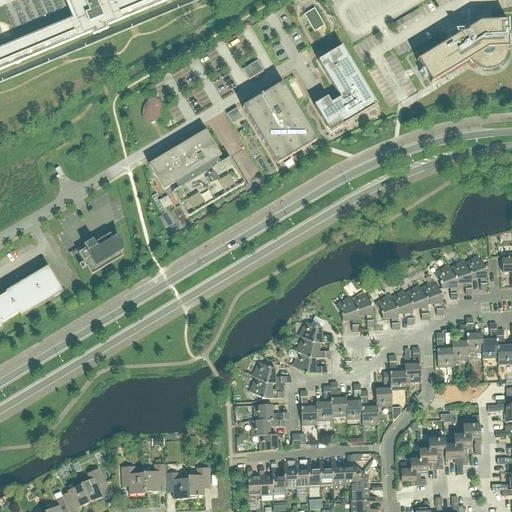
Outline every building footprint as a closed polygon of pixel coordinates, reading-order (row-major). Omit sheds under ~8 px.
[(0,0),(0,7),(17,0),(65,0),(73,19),(0,48),(0,69),(91,32),(92,36),(108,29),(106,26),(168,0),(122,0),(110,5),(108,0),(0,0)] [(419,10),(394,25),(396,29),(421,15),(419,10)] [(431,83),(430,84),(431,84),(470,61),(471,62),(472,63),(473,65),(474,66),(476,67),(477,68),(479,69),(480,69),(482,70),(484,70),(486,70),(487,70),(489,70),(491,70),(492,70),(494,69),(496,69),(497,68),(499,67),(500,66),(502,65),(503,64),(504,62),(505,61),(506,59),(507,58),(508,56),(508,54),(508,52),(509,51),(509,49),(508,33),(508,21),(507,21),(507,22),(480,23),(417,61),(417,62),(418,62),(431,83)] [(376,106),(341,48),(318,62),(338,95),(340,99),(330,104),(328,101),(327,98),(313,106),(326,127),(339,120),(343,126),(376,106)] [(257,64),(253,66),(243,72),(249,82),(263,74),(257,64)] [(242,108),(243,110),(276,165),(316,142),(282,84),(242,108)] [(150,125),(152,125),(153,124),(155,123),(157,121),(159,118),(160,115),(161,112),(161,110),(161,108),(160,106),(159,104),(159,103),(158,102),(156,101),(155,100),(154,100),(152,100),(151,100),(150,101),(149,102),(147,103),(145,105),(144,108),(143,110),(142,113),(142,116),(142,118),(143,120),(143,121),(144,122),(145,123),(146,124),(147,124),(148,125),(149,125),(150,125)] [(242,119),(239,113),(236,110),(228,115),(234,124),(242,119)] [(221,157),(205,132),(149,166),(164,191),(177,183),(180,189),(172,193),(187,219),(244,185),(229,159),(220,165),(217,159),(221,157)] [(159,215),(166,227),(173,223),(166,211),(159,215)] [(86,268),(91,276),(123,257),(120,251),(121,250),(118,237),(113,240),(110,235),(102,239),(94,244),(92,240),(83,246),(85,249),(78,254),(83,262),(86,268)] [(511,254),(501,256),(502,274),(511,273),(511,289),(511,254)] [(462,262),(471,276),(471,285),(471,281),(480,280),(480,291),(487,291),(486,269),(484,269),(477,257),(464,265),(462,262)] [(456,290),(457,290),(456,285),(465,285),(466,296),(472,296),(471,285),(471,276),(462,262),(449,270),(447,267),(456,281),(456,290)] [(456,281),(447,267),(434,275),(440,284),(440,285),(441,285),(441,290),(450,290),(451,301),(457,301),(457,290),(456,290),(456,281)] [(0,330),(3,329),(1,325),(18,314),(21,319),(63,293),(47,268),(5,293),(6,294),(0,298),(0,330)] [(418,287),(420,291),(427,301),(427,310),(427,306),(436,305),(436,317),(443,316),(442,294),(441,294),(433,282),(420,290),(418,287)] [(412,315),(413,315),(412,311),(421,310),(422,321),(428,321),(427,310),(427,301),(420,291),(418,287),(405,295),(403,292),(412,306),(412,315)] [(397,311),(397,320),(398,320),(398,315),(406,315),(407,326),(413,326),(413,315),(412,315),(412,306),(403,292),(390,300),(388,297),(397,311)] [(348,299),(357,313),(358,322),(358,317),(366,317),(367,328),(373,328),(372,306),(371,306),(363,294),(351,302),(348,299)] [(398,331),(398,320),(397,320),(397,311),(388,297),(375,305),(381,314),(381,316),(382,315),(382,320),(391,320),(392,331),(398,331)] [(357,313),(348,299),(335,307),(341,316),(341,318),(342,318),(342,322),(351,322),(352,333),(359,333),(358,322),(357,313)] [(466,327),(468,361),(468,354),(482,353),(482,360),(483,360),(482,335),(473,335),(472,319),(466,320),(466,327)] [(322,344),(333,344),(333,337),(322,338),(321,329),(317,329),(316,328),(315,328),(306,323),(299,337),(314,345),(322,344)] [(482,335),(483,360),(497,359),(498,366),(497,332),(496,332),(496,325),(489,325),(490,341),(482,342),(482,335)] [(466,327),(459,327),(460,343),(452,343),(453,368),(453,361),(468,361),(466,327)] [(511,365),(511,343),(511,345),(511,346),(504,347),(503,331),(497,332),(498,366),(511,365)] [(453,368),(452,343),(451,343),(452,350),(444,350),(443,334),(436,335),(437,369),(453,368)] [(319,359),(319,360),(330,359),(330,353),(319,353),(318,345),(322,344),(314,345),(299,337),(302,339),(295,352),(310,360),(319,359)] [(419,349),(412,350),(413,366),(405,366),(406,391),(406,384),(421,383),(419,349)] [(305,376),(327,374),(327,368),(315,369),(315,360),(319,360),(319,359),(310,360),(295,352),(295,353),(291,351),(290,351),(289,352),(288,353),(288,354),(289,355),(289,356),(296,359),(292,368),(305,374),(305,376)] [(390,374),(392,408),(391,392),(406,391),(405,366),(404,366),(405,373),(396,373),(396,357),(389,358),(389,374),(390,374)] [(275,385),(287,384),(286,378),(275,378),(275,369),(270,370),(270,369),(269,369),(259,364),(252,378),(267,385),(275,385)] [(389,374),(383,374),(384,390),(375,391),(375,392),(376,392),(377,426),(378,426),(377,409),(392,408),(390,374),(389,374)] [(261,401),(283,400),(283,393),(272,394),(271,385),(275,385),(267,385),(252,378),(255,380),(249,393),(261,399),(261,401)] [(347,421),(346,399),(338,400),(337,384),(330,384),(330,388),(332,422),(332,418),(346,417),(347,421)] [(360,386),(353,386),(354,402),(346,403),(346,399),(347,421),(362,420),(362,427),(361,393),(360,393),(360,386)] [(330,388),(323,388),(324,404),(316,404),(317,426),(317,423),(332,422),(330,388)] [(376,392),(375,392),(376,408),(368,409),(367,393),(361,393),(362,427),(377,426),(376,392)] [(317,426),(316,404),(315,404),(316,408),(308,408),(307,393),(300,393),(302,427),(317,426)] [(251,423),(254,423),(285,421),(288,421),(288,414),(272,415),(272,406),(254,407),(254,422),(251,422),(251,423)] [(511,406),(502,407),(497,407),(488,408),(488,414),(498,413),(498,412),(505,412),(505,424),(511,423),(511,406)] [(462,420),(463,430),(463,436),(470,436),(470,440),(475,439),(475,446),(474,446),(475,456),(481,456),(479,417),(472,417),(472,420),(462,420)] [(252,438),(270,437),(277,437),(277,436),(270,437),(269,429),(285,428),(285,421),(254,423),(251,423),(252,438)] [(462,467),(468,466),(468,456),(467,456),(466,449),(471,449),(470,440),(470,436),(463,436),(463,430),(453,430),(454,440),(454,446),(461,446),(462,462),(462,467)] [(437,471),(443,471),(442,460),(441,460),(441,454),(445,454),(444,440),(438,441),(438,434),(428,434),(428,444),(429,451),(435,450),(436,466),(437,471)] [(277,437),(270,437),(252,438),(258,438),(259,453),(281,452),(281,445),(277,445),(277,437)] [(454,440),(444,440),(445,454),(445,460),(457,459),(457,466),(456,466),(457,477),(463,476),(462,467),(462,462),(461,446),(454,446),(454,440)] [(437,481),(437,471),(436,466),(435,450),(429,451),(428,444),(419,445),(419,454),(420,461),(426,461),(426,464),(427,464),(431,464),(431,471),(432,471),(432,481),(437,481)] [(410,464),(411,471),(415,471),(415,482),(416,487),(426,487),(426,481),(420,481),(420,474),(427,474),(427,464),(426,464),(426,461),(420,461),(419,454),(410,455),(410,464)] [(319,470),(320,488),(332,488),(331,470),(324,470),(323,461),(319,462),(319,470)] [(331,470),(332,488),(344,487),(343,469),(336,470),(335,461),(331,461),(331,470)] [(319,470),(312,471),(311,462),(307,462),(307,471),(308,489),(320,488),(319,470)] [(283,463),(283,478),(284,478),(284,490),(285,490),(296,490),(295,472),(288,472),(287,463),(283,463)] [(295,463),(295,472),(296,490),(308,489),(307,471),(300,471),(299,463),(295,463)] [(415,482),(415,471),(411,471),(410,464),(400,465),(401,483),(410,482),(411,488),(416,487),(415,482)] [(144,494),(145,495),(145,494),(160,493),(159,486),(166,486),(166,475),(165,475),(165,466),(154,466),(154,473),(144,474),(144,494)] [(145,495),(144,494),(144,474),(143,474),(143,475),(134,475),(134,468),(121,469),(122,486),(129,485),(129,496),(145,495)] [(259,469),(259,477),(260,477),(261,497),(273,497),(272,477),(271,477),(264,477),(264,468),(259,469)] [(357,468),(343,469),(344,487),(350,487),(362,473),(357,469),(357,468)] [(188,478),(189,500),(189,498),(204,497),(203,482),(210,481),(209,469),(197,470),(197,477),(188,478)] [(260,477),(259,477),(252,478),(252,469),(247,469),(248,498),(261,497),(260,477)] [(271,470),(271,477),(272,477),(273,497),(285,496),(285,490),(284,490),(284,478),(283,478),(276,478),(276,469),(271,470)] [(81,485),(89,504),(89,505),(90,505),(89,503),(95,501),(95,502),(103,498),(98,487),(105,484),(98,470),(87,475),(89,482),(81,485)] [(367,478),(362,473),(350,487),(350,492),(368,491),(367,478)] [(177,474),(166,475),(166,486),(167,495),(173,494),(174,501),(189,500),(188,478),(187,478),(188,481),(177,481),(177,474)] [(511,474),(508,475),(508,486),(502,486),(492,486),(492,492),(501,492),(501,491),(507,491),(511,490),(511,474)] [(62,498),(68,511),(76,511),(76,510),(89,505),(89,504),(81,485),(81,486),(68,492),(68,494),(62,497),(62,498)] [(350,492),(351,504),(369,503),(369,504),(378,503),(377,498),(368,499),(368,491),(350,492)] [(310,511),(311,494),(300,494),(299,511),(310,511)] [(46,511),(68,511),(62,498),(56,501),(59,507),(46,511)] [(457,511),(458,508),(457,498),(451,498),(452,509),(453,509),(452,511),(444,511),(444,502),(441,502),(441,511),(457,511)] [(369,503),(351,504),(351,511),(377,511),(378,511),(369,511),(369,504),(369,503)] [(424,509),(415,510),(415,511),(429,511),(429,503),(424,503),(424,509)]
